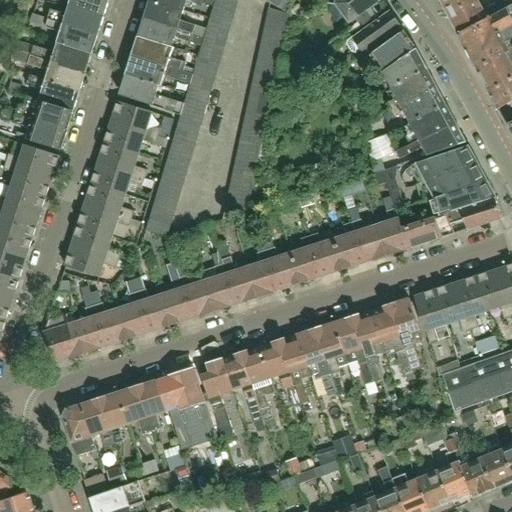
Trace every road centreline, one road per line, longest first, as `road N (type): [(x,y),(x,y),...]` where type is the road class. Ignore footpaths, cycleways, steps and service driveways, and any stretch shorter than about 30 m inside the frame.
road 1 (residential): [(45,405),(81,379),(511,240)]
road 2 (residential): [(15,401),(17,350),(129,0)]
road 3 (residential): [(406,0),(454,65),(511,171)]
